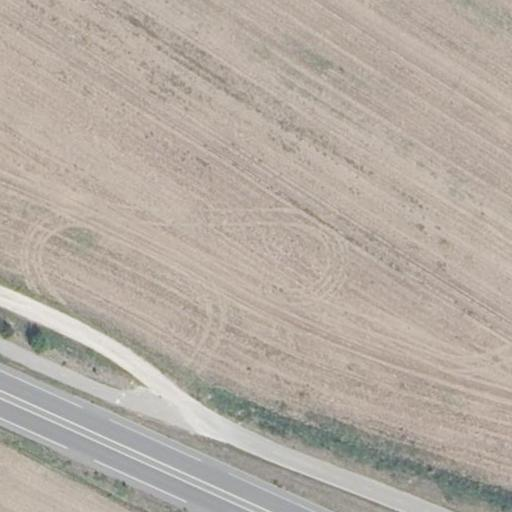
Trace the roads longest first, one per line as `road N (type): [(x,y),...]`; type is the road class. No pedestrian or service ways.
road 1 (primary): [(0,393),(262,511)]
road 2 (track): [(0,300),(153,375),(186,419)]
